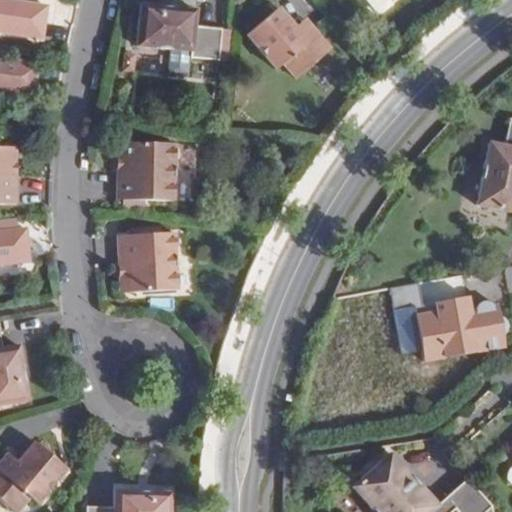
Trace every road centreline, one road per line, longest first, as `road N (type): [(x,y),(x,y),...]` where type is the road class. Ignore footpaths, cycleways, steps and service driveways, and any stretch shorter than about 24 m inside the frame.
road 1 (secondary): [(238,511),(259,371),(316,231),(397,118),(511,17)]
road 2 (residential): [(102,350),(79,309),(70,170),(94,0)]
road 3 (residential): [(93,377),(111,415),(138,425),(165,417),(184,391),(182,360),(161,336),(129,333),(102,350)]
